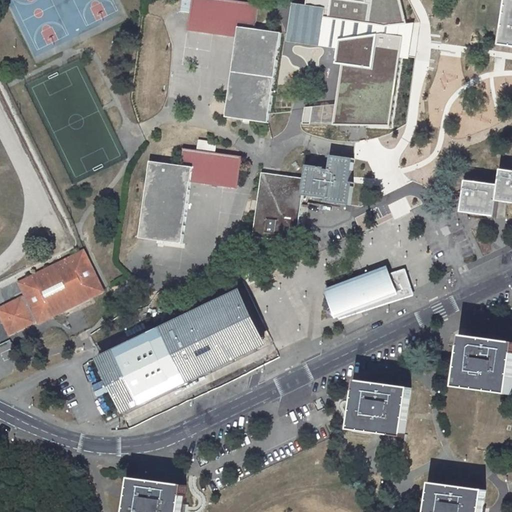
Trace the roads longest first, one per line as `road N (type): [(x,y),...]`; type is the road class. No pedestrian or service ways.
road 1 (unclassified): [(0,411),(77,443),(141,445),(511,275)]
road 2 (unknown): [(0,402),(66,372),(84,385),(96,446)]
